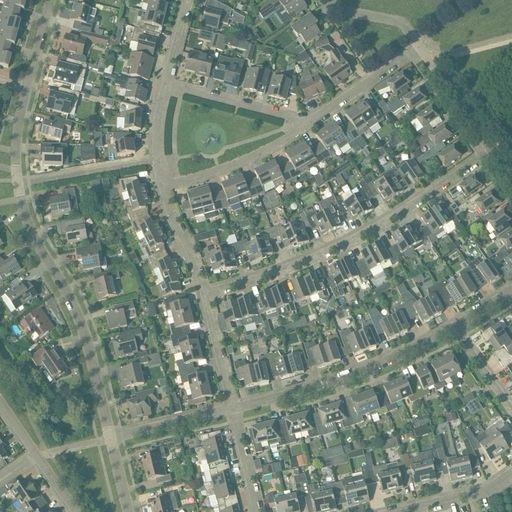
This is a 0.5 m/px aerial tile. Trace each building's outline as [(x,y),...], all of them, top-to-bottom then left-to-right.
[(19,15),(20,9),(24,10),(26,0),(0,0),(0,3),(4,4),(2,10),(19,15)] [(147,13),(167,18),(165,17),(168,5),(162,4),(163,0),(143,0),(143,4),(149,6),(147,13)] [(232,10),(211,0),(207,0),(205,5),(204,10),(206,11),(202,25),(218,29),(219,23),(228,25),(229,20),(230,17),(232,10)] [(273,0),(269,3),(284,25),(307,9),(300,0),(273,0)] [(84,8),(75,5),(70,21),(75,22),(73,29),(90,34),(93,26),(86,24),(88,17),(95,18),(96,11),(84,8)] [(0,27),(0,28),(18,33),(21,21),(17,20),(19,15),(2,10),(0,19),(0,21),(1,22),(0,27)] [(234,11),(232,18),(230,17),(229,20),(232,21),(232,23),(243,26),(245,17),(234,11)] [(135,28),(137,29),(155,33),(156,27),(161,29),(162,26),(165,26),(167,18),(147,13),(145,19),(137,17),(135,28)] [(318,24),(310,13),(290,27),(298,38),(301,37),(305,43),(312,39),(320,33),(315,26),(318,24)] [(124,25),(118,23),(116,30),(123,31),(124,25)] [(0,46),(10,50),(11,44),(14,45),(18,33),(0,28),(0,46)] [(155,33),(137,29),(135,28),(131,40),(134,41),(133,43),(139,44),(137,51),(143,53),(153,55),(156,43),(158,43),(160,35),(155,33)] [(209,49),(216,51),(220,36),(212,34),(209,49)] [(108,39),(102,37),(95,35),(93,35),(91,42),(106,47),(108,39)] [(71,54),(69,60),(86,64),(86,61),(86,59),(84,57),(82,56),(86,41),(76,38),(67,36),(62,52),(71,54)] [(220,36),(216,51),(224,53),(227,38),(220,36)] [(329,45),(326,36),(318,42),(314,45),(316,50),(320,49),(329,45)] [(119,47),(117,42),(113,41),(111,49),(118,51),(119,47)] [(255,47),(248,45),(244,60),(251,62),(255,47)] [(301,45),(295,49),(300,55),(304,52),(305,51),(301,45)] [(10,50),(0,46),(0,66),(8,68),(12,56),(8,55),(10,50)] [(341,59),(336,50),(330,54),(332,63),(333,65),(323,71),(334,87),(337,85),(338,86),(341,83),(340,82),(352,74),(341,58),(341,59)] [(214,58),(191,52),(190,54),(186,70),(201,74),(201,76),(208,78),(214,58)] [(153,60),(131,54),(127,68),(129,68),(127,75),(148,81),(153,60)] [(69,60),(67,59),(65,66),(59,64),(55,81),(72,85),(70,91),(80,94),(84,80),(88,65),(86,64),(69,60)] [(244,62),(233,59),(231,67),(218,64),(216,70),(214,80),(224,82),(223,84),(237,88),(244,62)] [(93,69),(98,71),(97,73),(104,75),(104,73),(105,69),(93,66),(93,69)] [(270,72),(257,68),(256,72),(248,70),(245,80),(243,89),(257,93),(259,86),(266,88),(270,72)] [(392,81),(390,77),(374,88),(377,93),(389,88),(394,95),(410,84),(403,73),(392,81)] [(296,77),(287,75),(285,80),(273,77),(268,96),(285,101),(287,93),(296,96),(296,86),(296,77)] [(321,83),(317,76),(299,85),(304,93),(308,102),(314,99),(314,98),(325,92),(321,83)] [(122,78),(115,77),(114,81),(114,83),(115,85),(120,86),(119,89),(127,91),(125,98),(134,101),(144,103),(147,92),(142,90),(144,84),(122,78)] [(70,91),(59,88),(57,95),(51,93),(47,110),(68,115),(71,108),(76,109),(80,94),(70,91)] [(386,105),(389,110),(393,115),(406,105),(410,110),(426,99),(419,89),(410,96),(406,91),(386,105)] [(84,99),(98,103),(98,98),(83,94),(82,97),(84,99)] [(366,125),(369,130),(384,120),(376,108),(370,112),(363,102),(354,108),(366,125)] [(138,107),(120,103),(119,119),(125,119),(125,130),(130,130),(140,131),(141,115),(137,115),(138,107)] [(346,129),(354,140),(369,130),(366,125),(354,108),(345,114),(352,125),(346,129)] [(439,118),(432,108),(416,119),(423,129),(419,131),(423,136),(433,129),(429,124),(430,123),(439,118)] [(72,123),(56,118),(54,124),(45,122),(45,125),(43,125),(41,126),(40,131),(41,133),(42,133),(42,136),(60,141),(63,132),(69,134),(72,123)] [(349,144),(354,140),(346,129),(341,133),(334,122),(324,129),(336,145),(345,139),(349,144)] [(425,161),(435,154),(445,147),(442,142),(451,136),(444,126),(429,137),(432,142),(426,146),(430,151),(422,156),(425,161)] [(322,146),(317,149),(324,161),(336,153),(332,148),(336,145),(324,129),(315,135),(322,146)] [(132,134),(113,133),(113,140),(116,140),(115,144),(116,147),(117,157),(135,153),(133,141),(131,141),(132,134)] [(399,137),(395,140),(398,145),(403,142),(399,137)] [(304,142),(294,148),(305,165),(308,171),(318,165),(324,161),(317,149),(311,153),(306,145),(304,142)] [(67,145),(41,144),(41,154),(43,154),(43,166),(62,167),(62,157),(67,157),(67,145)] [(95,145),(81,145),(80,153),(80,163),(95,160),(95,145)] [(461,157),(454,147),(438,158),(445,168),(461,157)] [(294,148),(285,153),(286,156),(291,164),(285,168),(292,180),(298,176),(308,171),(305,165),(294,148)] [(425,161),(422,156),(417,160),(424,170),(428,166),(425,161),(435,154),(425,161)] [(405,162),(396,168),(402,178),(407,174),(414,184),(424,178),(412,161),(407,165),(405,162)] [(275,189),(292,180),(285,168),(279,171),(275,162),(265,167),(272,183),(275,189)] [(259,181),(252,184),(258,196),(265,193),(262,188),(272,183),(265,167),(255,172),(259,181)] [(381,176),(383,180),(394,197),(404,191),(397,181),(402,178),(396,168),(391,171),(389,171),(381,176)] [(337,169),(332,172),(336,177),(341,174),(337,169)] [(352,177),(348,171),(342,175),(345,181),(352,177)] [(231,178),(232,181),(240,203),(251,199),(258,196),(252,184),(246,186),(242,177),(241,174),(231,178)] [(340,175),(335,178),(338,185),(344,182),(340,175)] [(325,182),(322,177),(316,180),(319,185),(325,182)] [(453,198),(457,196),(462,192),(466,198),(481,187),(474,177),(464,184),(462,181),(448,191),(453,198)] [(127,192),(129,200),(148,195),(145,185),(139,187),(137,178),(118,181),(121,191),(122,194),(127,192)] [(394,197),(383,180),(378,184),(376,180),(367,186),(373,196),(378,193),(384,204),(394,197)] [(225,194),(218,196),(222,209),(230,207),(240,203),(232,181),(221,185),(225,194)] [(373,196),(367,186),(364,181),(358,184),(361,189),(358,191),(359,194),(354,197),(363,215),(374,210),(368,199),(373,196)] [(203,209),(204,215),(215,212),(222,209),(218,196),(211,199),(208,186),(197,189),(203,209)] [(75,196),(74,189),(61,191),(62,197),(49,199),(53,219),(62,217),(62,216),(70,214),(70,216),(79,214),(75,196)] [(203,209),(197,189),(186,192),(190,205),(183,206),(187,220),(194,218),(204,215),(203,209)] [(335,199),(337,202),(342,213),(347,210),(353,221),(363,215),(354,197),(350,191),(335,199)] [(458,208),(461,213),(468,209),(469,212),(471,212),(473,212),(479,209),(482,214),(498,203),(491,193),(482,199),(478,194),(458,208)] [(148,195),(129,200),(132,208),(126,209),(128,216),(131,222),(148,215),(145,208),(145,206),(151,205),(148,195)] [(319,205),(323,213),(332,232),(342,227),(337,216),(342,213),(337,202),(335,199),(334,197),(319,205)] [(451,210),(456,217),(461,213),(458,208),(454,203),(449,207),(451,210)] [(446,234),(455,227),(454,225),(459,221),(456,217),(451,210),(446,213),(441,205),(431,212),(442,229),(445,232),(446,234)] [(264,213),(262,207),(256,209),(258,215),(264,213)] [(510,221),(503,211),(495,217),(494,217),(491,213),(481,220),(484,225),(488,222),(495,232),(510,221)] [(442,229),(431,212),(421,218),(427,226),(422,230),(429,241),(431,245),(437,241),(435,238),(445,232),(442,229)] [(290,227),(298,247),(309,242),(304,230),(310,227),(311,228),(304,213),(300,215),(302,219),(296,222),(298,226),(291,229),(290,227)] [(304,213),(311,228),(316,226),(321,237),(332,232),(323,213),(317,216),(315,213),(306,217),(304,213)] [(141,232),(145,239),(162,230),(157,221),(152,224),(148,215),(131,222),(133,228),(136,234),(141,232)] [(86,233),(84,218),(59,223),(62,236),(66,235),(68,244),(93,240),(92,235),(89,232),(86,233)] [(424,245),(429,241),(422,230),(416,233),(411,224),(401,230),(412,248),(422,242),(424,245)] [(298,247),(290,227),(282,230),(281,225),(271,229),(275,239),(281,237),(286,249),(297,245),(298,247)] [(275,239),(271,229),(261,233),(260,230),(253,233),(255,240),(262,260),(262,258),(273,254),(268,241),(275,239)] [(162,230),(145,239),(148,246),(143,249),(149,259),(166,252),(161,242),(166,240),(162,230)] [(216,238),(214,230),(203,234),(205,241),(216,238)] [(412,248),(401,230),(391,237),(396,245),(391,248),(398,260),(404,257),(402,254),(412,248)] [(494,260),(497,264),(504,260),(511,254),(511,232),(500,240),(504,246),(495,256),(496,258),(494,260)] [(114,233),(110,239),(111,242),(119,240),(117,235),(114,233)] [(247,240),(237,243),(240,253),(246,252),(251,264),(262,260),(255,240),(253,233),(255,240),(256,242),(248,245),(247,240)] [(234,235),(229,237),(226,242),(227,243),(219,246),(220,250),(220,251),(225,271),(237,268),(233,255),(240,253),(237,243),(234,235)] [(392,264),(398,260),(391,248),(386,251),(381,242),(371,248),(380,266),(391,260),(392,264)] [(102,257),(100,245),(76,249),(78,262),(82,261),(84,271),(100,268),(98,258),(102,257)] [(225,271),(220,251),(212,253),(211,248),(204,250),(209,267),(212,266),(213,272),(224,269),(225,271)] [(365,262),(359,265),(366,277),(372,274),(370,271),(380,266),(371,248),(360,253),(365,262)] [(159,269),(161,276),(179,269),(176,260),(170,262),(169,260),(166,252),(149,259),(151,264),(153,271),(159,269)] [(20,270),(13,259),(2,266),(0,262),(0,277),(3,282),(20,270)] [(365,278),(366,277),(359,265),(354,267),(350,259),(339,264),(348,282),(358,277),(360,280),(362,284),(367,281),(365,278)] [(495,273),(488,263),(487,261),(482,265),(476,260),(467,265),(468,267),(477,280),(482,276),(488,284),(490,282),(491,283),(499,278),(495,273)] [(494,260),(488,263),(495,273),(501,270),(497,264),(494,260)] [(348,282),(339,264),(328,269),(333,277),(327,280),(330,287),(331,289),(333,293),(336,299),(345,295),(342,290),(345,289),(343,284),(348,282)] [(477,280),(468,267),(465,270),(459,273),(461,279),(455,282),(466,299),(474,294),(474,293),(476,292),(471,284),(477,280)] [(179,269),(161,276),(164,284),(159,286),(163,297),(181,292),(177,281),(183,279),(179,269)] [(120,279),(118,270),(104,273),(106,279),(95,282),(98,294),(97,294),(98,301),(106,299),(106,298),(117,295),(114,280),(120,279)] [(327,304),(330,296),(327,291),(323,281),(317,283),(314,275),(303,279),(310,298),(317,295),(319,301),(327,304)] [(310,298),(303,279),(292,283),(295,292),(290,294),(294,304),(299,302),(310,298)] [(466,299),(455,282),(451,285),(444,279),(435,284),(436,285),(444,300),(450,296),(456,304),(458,303),(458,304),(466,299)] [(392,288),(389,282),(373,291),(376,297),(392,288)] [(38,295),(29,283),(24,287),(21,284),(13,290),(9,285),(0,291),(0,296),(1,298),(5,295),(16,311),(29,301),(38,295)] [(429,298),(424,301),(433,318),(441,314),(441,313),(443,312),(438,303),(444,300),(436,285),(427,290),(429,298)] [(270,291),(276,310),(285,307),(287,314),(296,311),(294,304),(290,294),(284,296),(281,287),(270,291)] [(261,303),(256,305),(259,315),(276,310),(270,291),(259,295),(261,303)] [(404,304),(411,318),(417,315),(422,323),(424,322),(425,323),(433,318),(424,301),(418,304),(414,299),(408,292),(400,296),(404,304)] [(173,317),(192,313),(189,301),(178,304),(176,297),(164,301),(166,312),(171,311),(173,317)] [(237,301),(242,320),(244,327),(255,324),(253,317),(254,317),(253,317),(259,315),(256,305),(250,307),(248,298),(237,301)] [(242,320),(237,301),(225,305),(227,313),(218,316),(222,333),(236,329),(234,323),(242,320)] [(136,318),(133,303),(113,307),(115,314),(106,317),(109,331),(127,326),(125,320),(136,318)] [(156,310),(154,304),(148,305),(149,312),(156,310)] [(396,315),(390,318),(399,336),(407,332),(407,331),(409,330),(405,321),(411,318),(404,304),(395,309),(396,315)] [(53,328),(40,309),(21,323),(34,342),(39,338),(40,339),(40,338),(49,333),(48,332),(53,328)] [(371,320),(377,334),(383,331),(388,340),(390,339),(390,340),(399,336),(390,318),(385,320),(375,309),(368,312),(371,320)] [(192,313),(173,317),(175,324),(170,325),(172,336),(170,337),(171,337),(185,333),(184,327),(195,324),(192,313)] [(363,332),(358,334),(365,352),(376,347),(372,337),(377,335),(377,334),(371,320),(367,321),(367,323),(362,324),(363,332)] [(493,347),(511,333),(511,329),(510,326),(503,331),(497,323),(480,335),(486,344),(489,341),(493,347)] [(147,331),(146,328),(140,330),(120,334),(121,341),(113,343),(116,358),(137,353),(135,342),(142,340),(140,333),(147,331)] [(365,352),(358,334),(353,336),(348,329),(344,333),(343,331),(339,333),(341,339),(345,348),(350,346),(354,356),(365,352)] [(185,333),(171,337),(173,348),(180,347),(182,353),(201,349),(198,337),(187,340),(185,333)] [(493,354),(499,362),(511,352),(511,343),(511,342),(511,341),(511,333),(493,347),(496,352),(493,354)] [(323,347),(329,365),(340,361),(337,351),(342,349),(339,340),(337,334),(333,335),(333,337),(327,337),(328,345),(323,347)] [(329,365),(323,347),(318,349),(313,342),(309,345),(308,343),(304,345),(306,351),(309,361),(314,359),(318,369),(329,365)] [(292,357),(287,358),(292,377),(304,373),(301,363),(306,361),(303,352),(302,345),(298,346),(298,348),(292,348),(292,357)] [(53,379),(59,375),(60,377),(61,375),(61,374),(67,370),(58,358),(60,357),(55,349),(47,354),(43,348),(30,358),(37,367),(42,363),(46,369),(40,373),(49,387),(55,383),(53,379)] [(177,362),(179,373),(194,370),(192,363),(204,360),(201,349),(182,353),(183,360),(177,362)] [(281,380),(292,377),(287,358),(282,359),(278,352),(273,355),(272,353),(268,355),(272,371),(278,369),(281,380)] [(511,373),(511,372),(511,352),(499,362),(505,370),(508,368),(511,373)] [(272,371),(268,355),(264,356),(264,357),(258,357),(258,365),(253,367),(257,385),(269,383),(266,372),(272,371)] [(452,355),(441,361),(450,378),(455,388),(461,385),(455,375),(461,372),(459,370),(461,369),(458,364),(457,365),(452,355)] [(148,364),(146,357),(138,359),(136,359),(127,362),(128,369),(120,371),(124,388),(130,386),(130,387),(140,385),(144,384),(139,366),(148,364)] [(257,385),(253,367),(247,368),(244,361),(239,363),(238,362),(234,363),(237,379),(243,378),(246,388),(257,385)] [(434,372),(429,375),(437,391),(447,386),(444,381),(450,378),(441,361),(431,366),(434,372)] [(436,392),(437,391),(429,375),(426,369),(415,374),(418,380),(413,382),(421,399),(430,395),(427,389),(434,386),(436,392)] [(194,370),(179,373),(182,384),(189,383),(190,389),(210,385),(207,373),(195,376),(194,370)] [(394,383),(402,401),(409,398),(411,403),(421,399),(413,382),(408,385),(405,378),(394,383)] [(402,401),(394,383),(383,388),(386,394),(381,396),(388,413),(397,409),(395,404),(402,401)] [(213,396),(210,385),(190,389),(192,396),(187,397),(189,406),(202,403),(201,399),(213,396)] [(167,387),(155,390),(157,395),(168,393),(167,387)] [(157,395),(155,390),(149,392),(139,394),(140,400),(128,403),(132,420),(151,415),(149,406),(148,404),(158,401),(157,395)] [(373,421),(378,419),(378,417),(388,413),(381,396),(375,398),(373,392),(362,396),(369,414),(371,420),(372,419),(373,421)] [(178,404),(175,393),(169,395),(172,405),(178,404)] [(475,399),(472,394),(461,400),(464,405),(475,399)] [(369,414),(362,396),(351,400),(353,406),(348,408),(354,426),(364,422),(362,416),(369,414)] [(476,399),(465,405),(470,411),(479,404),(476,399)] [(329,407),(335,424),(341,421),(344,429),(354,426),(348,408),(342,409),(340,404),(329,407)] [(320,416),(315,418),(319,433),(329,430),(328,426),(335,424),(329,407),(318,411),(320,416)] [(457,421),(455,413),(446,416),(449,423),(457,421)] [(320,436),(319,433),(315,418),(309,420),(307,414),(297,417),(301,433),(308,432),(310,439),(320,436)] [(428,415),(422,418),(425,424),(431,421),(428,415)] [(286,422),(280,423),(286,445),(296,443),(294,435),(301,433),(297,417),(285,420),(286,422)] [(276,448),(286,445),(280,423),(275,424),(274,422),(263,425),(267,442),(269,450),(271,449),(271,451),(276,449),(276,448)] [(485,434),(489,439),(500,455),(509,449),(502,439),(507,435),(499,424),(485,434)] [(260,444),(267,442),(263,425),(252,428),(252,430),(248,431),(251,442),(253,442),(255,454),(262,452),(260,444)] [(197,456),(223,450),(221,442),(223,442),(220,432),(201,436),(203,447),(195,449),(197,456)] [(485,434),(484,433),(475,439),(479,449),(482,448),(490,461),(500,455),(489,439),(485,434)] [(474,437),(468,439),(474,452),(480,467),(480,466),(474,452),(479,449),(475,439),(474,437)] [(396,438),(381,444),(383,451),(398,448),(396,438)] [(440,463),(442,473),(448,471),(451,482),(462,480),(460,475),(460,473),(457,461),(456,457),(447,459),(445,458),(441,439),(440,439),(435,440),(435,443),(437,450),(440,463)] [(460,475),(462,480),(472,477),(471,470),(480,467),(474,452),(468,439),(462,442),(466,450),(463,451),(462,453),(463,460),(457,461),(460,473),(460,475)] [(435,443),(432,444),(433,451),(418,455),(419,456),(421,465),(426,483),(436,481),(432,465),(434,465),(440,463),(437,450),(435,443)] [(342,446),(331,449),(333,458),(339,456),(344,454),(342,446)] [(142,460),(144,470),(163,465),(162,459),(166,458),(163,447),(151,450),(152,456),(143,458),(143,459),(142,460)] [(223,450),(197,456),(199,463),(207,461),(209,472),(229,467),(226,457),(224,457),(223,450)] [(309,465),(306,455),(296,457),(299,468),(309,465)] [(426,483),(421,465),(419,456),(417,457),(414,460),(403,462),(406,475),(412,474),(415,486),(426,483)] [(330,460),(319,463),(321,469),(332,467),(330,460)] [(386,466),(388,473),(392,491),(403,489),(400,477),(406,475),(403,462),(397,464),(386,466)] [(275,474),(273,464),(261,467),(263,477),(272,475),(273,474),(275,474)] [(163,465),(144,470),(147,480),(148,480),(148,481),(158,479),(159,484),(172,481),(170,475),(166,476),(163,465)] [(376,479),(370,480),(371,485),(379,483),(382,494),(392,491),(388,473),(386,466),(386,465),(380,467),(381,475),(377,476),(375,476),(376,479)] [(367,467),(369,475),(370,480),(376,479),(375,476),(373,466),(367,467)] [(204,484),(204,486),(205,491),(231,485),(229,477),(231,477),(229,467),(209,472),(212,482),(204,484)] [(364,482),(370,480),(369,475),(367,467),(361,469),(363,475),(364,482)] [(301,483),(304,497),(310,495),(309,492),(305,474),(299,475),(301,483)] [(301,483),(299,475),(293,477),(298,498),(304,497),(301,483)] [(359,505),(369,502),(366,486),(371,485),(370,480),(364,482),(363,475),(352,478),(354,486),(359,505)] [(16,500),(33,488),(30,483),(29,483),(26,479),(20,483),(17,478),(0,490),(0,498),(10,491),(16,500)] [(354,486),(352,478),(342,481),(342,482),(336,484),(339,497),(345,495),(348,507),(359,505),(354,486)] [(327,493),(321,494),(325,511),(329,511),(336,510),(334,498),(339,497),(336,484),(325,486),(327,493)] [(231,485),(205,491),(207,498),(215,496),(218,506),(237,502),(235,492),(233,492),(231,485)] [(33,488),(16,500),(24,511),(28,511),(37,507),(33,502),(39,498),(36,494),(37,493),(33,488)] [(319,488),(320,490),(309,492),(310,495),(314,511),(325,511),(321,494),(320,488),(319,488)] [(167,511),(168,511),(173,511),(178,509),(175,499),(173,493),(171,493),(161,496),(162,501),(153,504),(153,505),(152,505),(153,511),(167,511)] [(288,511),(285,498),(274,501),(273,494),(267,495),(270,509),(276,507),(276,511),(288,511)] [(285,498),(288,511),(299,511),(297,503),(296,495),(285,498)] [(237,502),(218,506),(219,511),(238,511),(240,511),(237,502)]
